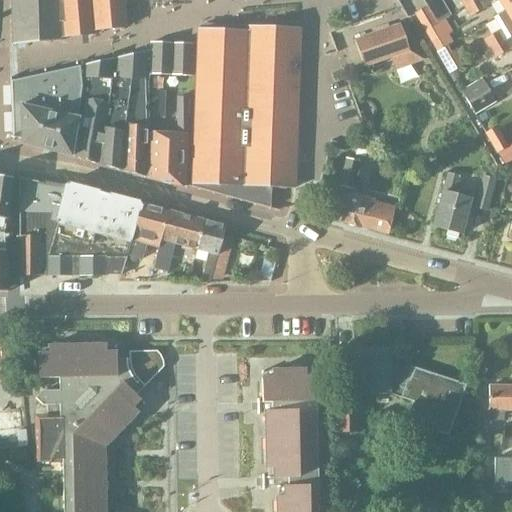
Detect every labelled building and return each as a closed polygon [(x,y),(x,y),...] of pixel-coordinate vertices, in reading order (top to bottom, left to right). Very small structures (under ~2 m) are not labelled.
[(124,4),(123,0),(10,0),(11,50),(9,50),(62,41),(95,35),(126,28),(124,4)] [(498,1),(505,12),(511,8),(511,0),(478,0),(466,8),(471,17),(498,1)] [(413,14),(424,33),(436,26),(424,7),(413,14)] [(485,41),(490,49),(511,36),(511,8),(505,12),(492,19),(500,32),(485,41)] [(352,39),(385,29),(381,14),(348,24),(352,39)] [(436,26),(424,33),(431,44),(443,37),(450,33),(443,21),(436,26)] [(409,52),(399,25),(354,41),(363,68),(390,59),(394,71),(424,61),(409,52)] [(269,210),(270,188),(293,189),(299,29),(248,27),(248,31),(197,30),(196,45),(191,188),(269,210)] [(496,59),(509,51),(511,49),(511,36),(490,49),(496,59)] [(150,51),(148,77),(192,78),(193,45),(150,44),(150,51)] [(102,86),(100,102),(110,104),(105,128),(116,131),(118,124),(124,125),(147,126),(149,126),(150,126),(150,115),(149,91),(148,77),(150,51),(103,61),(103,63),(102,86)] [(443,61),(450,73),(467,63),(460,51),(443,61)] [(82,82),(79,99),(85,100),(85,99),(100,102),(102,86),(103,63),(103,61),(80,66),(82,82)] [(15,81),(10,82),(11,138),(15,139),(20,141),(20,145),(23,145),(40,149),(40,150),(50,153),(51,152),(68,157),(70,158),(70,156),(70,155),(79,99),(82,82),(80,66),(77,67),(74,68),(74,69),(49,74),(49,73),(40,75),(40,76),(16,82),(15,81)] [(461,93),(467,104),(488,91),(482,81),(461,93)] [(164,91),(149,91),(150,115),(164,115),(164,91)] [(467,104),(473,114),(494,102),(488,91),(467,104)] [(85,100),(73,157),(96,165),(97,165),(120,172),(121,172),(122,172),(125,148),(124,125),(118,124),(116,131),(105,128),(110,104),(100,102),(85,99),(85,100)] [(146,179),(185,189),(188,134),(187,134),(187,99),(178,100),(178,135),(148,133),(146,179)] [(125,148),(122,172),(145,178),(147,127),(147,126),(124,125),(125,148)] [(483,135),(495,155),(508,148),(496,127),(483,135)] [(503,167),(511,161),(511,146),(496,155),(503,167)] [(359,163),(358,162),(358,160),(347,157),(346,159),(345,159),(337,187),(353,191),(359,163)] [(471,200),(455,196),(461,177),(448,173),(433,228),(448,232),(447,236),(457,239),(458,234),(461,235),(471,200)] [(13,179),(0,176),(0,293),(7,293),(5,251),(4,236),(6,220),(6,221),(13,179)] [(475,208),(487,212),(495,180),(483,177),(475,208)] [(19,276),(40,277),(40,236),(47,236),(57,185),(19,178),(19,276)] [(66,184),(65,187),(57,185),(47,236),(40,236),(40,277),(106,276),(107,275),(121,274),(130,241),(140,205),(66,184)] [(343,222),(386,233),(392,207),(350,196),(343,222)] [(130,241),(139,245),(135,257),(145,260),(149,246),(158,248),(168,212),(140,205),(130,241)] [(158,248),(154,270),(167,273),(174,245),(196,250),(203,222),(168,212),(158,248)] [(212,274),(214,265),(221,237),(224,227),(203,222),(196,250),(209,254),(201,281),(210,283),(212,274)] [(125,351),(124,360),(124,362),(115,362),(115,353),(104,353),(104,346),(47,347),(47,355),(37,355),(37,379),(58,379),(58,392),(41,392),(34,399),(41,406),(58,406),(58,418),(38,419),(39,461),(61,460),(61,511),(317,511),(316,378),(305,378),(305,370),(272,370),(272,378),(261,378),(261,403),(264,403),(265,468),(272,468),(273,479),(276,479),(276,483),(276,488),(283,488),(283,497),(275,497),(275,511),(103,511),(104,506),(96,507),(96,497),(103,497),(103,452),(95,452),(95,445),(100,440),(105,445),(136,413),(131,408),(138,400),(128,390),(134,384),(136,385),(137,384),(141,387),(163,367),(162,359),(158,351),(125,351)] [(402,399),(412,402),(405,423),(447,437),(454,416),(457,417),(467,386),(411,367),(410,370),(391,364),(390,349),(354,349),(354,395),(390,395),(402,399)] [(511,387),(490,387),(490,401),(476,401),(475,421),(490,421),(504,421),(504,411),(511,411),(511,387)] [(359,433),(359,406),(359,396),(335,396),(335,433),(359,433)] [(511,459),(494,459),(494,493),(511,492),(511,459)]
